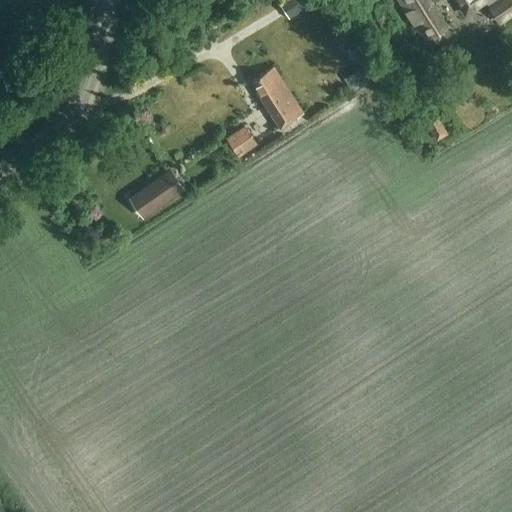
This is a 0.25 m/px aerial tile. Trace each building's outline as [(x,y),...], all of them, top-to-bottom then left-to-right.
[(398,0),(428,45),(440,38),(437,34),(448,26),(433,2),(436,0),(457,0),(465,11),(482,0),(398,0)] [(511,0),(499,0),(489,7),(498,21),(511,11),(511,0)] [(279,126),(302,112),(273,66),(251,81),(279,126)] [(447,133),(436,114),(426,120),(437,139),(447,133)] [(228,138),(243,159),(260,148),(245,126),(228,138)] [(142,215),(182,187),(169,169),(130,196),(142,215)]
